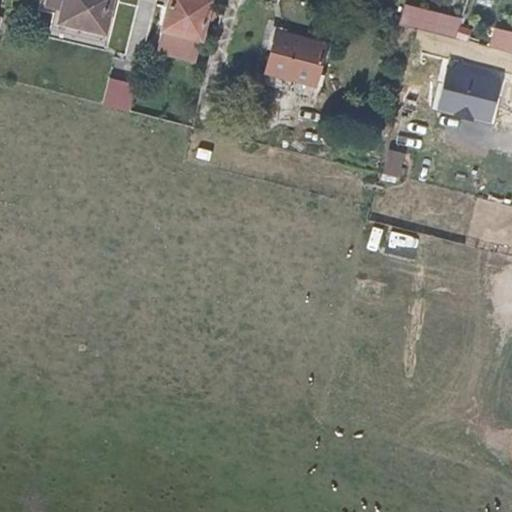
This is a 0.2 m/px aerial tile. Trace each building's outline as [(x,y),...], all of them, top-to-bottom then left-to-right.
[(100,33),(108,0),(62,0),(57,23),(100,33)] [(196,48),(208,0),(167,0),(158,39),(196,48)] [(458,24),(439,18),(414,10),(402,6),(402,7),(396,23),(415,28),(440,34),(453,37),(458,24)] [(100,33),(57,23),(55,31),(98,42),(100,33)] [(481,40),(484,31),(475,28),(474,31),(470,30),(470,33),(472,35),(473,38),(481,40)] [(511,52),(511,49),(511,32),(495,28),(488,47),(511,52)] [(312,83),(323,44),(271,29),(266,46),(271,48),(266,69),(312,83)] [(312,83),(266,69),(262,82),(309,95),(312,83)] [(126,111),(132,86),(103,79),(97,103),(126,111)] [(181,124),(183,115),(156,108),(153,117),(181,124)] [(189,126),(191,117),(183,115),(181,124),(189,126)] [(485,148),(491,126),(469,120),(462,142),(485,148)] [(399,178),(405,153),(387,148),(381,174),(399,178)]
